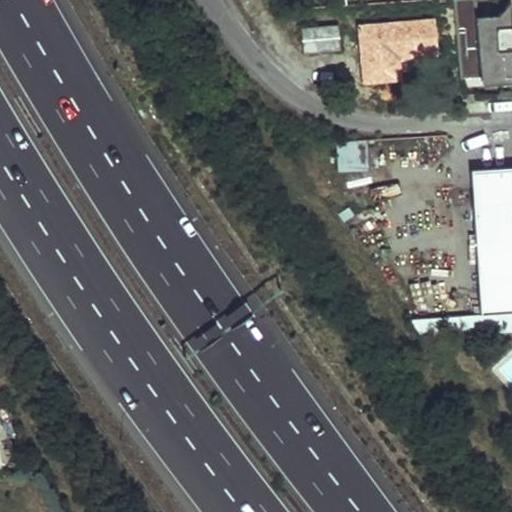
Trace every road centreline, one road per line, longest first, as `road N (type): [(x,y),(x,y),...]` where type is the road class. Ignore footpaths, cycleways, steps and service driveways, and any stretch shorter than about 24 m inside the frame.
road 1 (motorway): [(0,145),(121,333),(251,511)]
road 2 (residential): [(511,118),(397,126),(308,107),(252,59),(214,0)]
road 3 (motorway): [(179,288),(0,13)]
road 4 (motorway): [(179,288),(28,0)]
road 5 (motorway): [(350,511),(179,288)]
